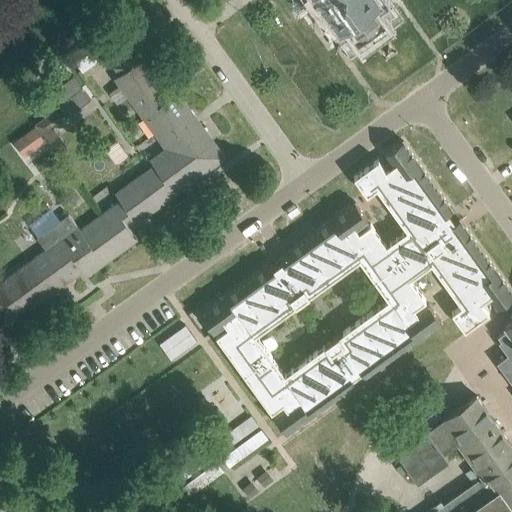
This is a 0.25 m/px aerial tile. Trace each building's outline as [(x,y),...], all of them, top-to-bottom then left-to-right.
[(380,23),(394,13),(384,0),(314,0),(325,14),(328,12),(337,25),(334,27),(336,29),(337,28),(349,46),(362,36),(363,32),(366,32),(366,34),(368,34),(368,32),(375,27),(376,28),(378,26),(376,25),(376,22),(380,23)] [(0,281),(0,324),(2,328),(82,270),(86,275),(137,238),(130,228),(225,157),(213,141),(207,145),(201,136),(206,132),(200,123),(194,127),(189,120),(195,116),(177,91),(171,95),(138,49),(114,66),(119,74),(114,78),(169,153),(115,193),(120,200),(80,229),(68,214),(36,237),(45,249),(0,281)] [(73,74),(48,92),(66,116),(90,98),(73,74)] [(53,127),(62,121),(54,109),(33,123),(55,154),(66,145),(53,127)] [(34,127),(24,134),(34,147),(44,140),(34,127)] [(352,378),(361,371),(364,375),(371,370),(434,325),(441,320),(428,302),(416,311),(414,307),(425,299),(412,281),(410,277),(413,275),(427,265),(431,262),(433,266),(461,304),(451,311),(464,329),(467,327),(488,312),(488,311),(481,301),(484,299),(486,303),(491,300),(496,307),(511,295),(511,291),(464,225),(459,218),(454,221),(448,212),(452,209),(402,140),(384,153),(390,160),(386,164),(388,167),(385,169),(378,160),(378,159),(353,176),(366,194),(376,187),(404,226),(406,229),(402,232),(389,241),(386,244),(383,241),(370,222),(358,231),(356,227),(367,219),(355,201),(286,251),(279,257),(282,261),(272,268),(269,263),(207,309),(200,313),(213,331),(224,323),(227,326),(216,334),(271,411),(282,402),(285,406),(274,414),(286,432),(355,382),(352,378)] [(500,372),(505,368),(511,377),(511,321),(503,328),(504,329),(505,330),(498,335),(501,339),(498,341),(508,355),(500,361),(495,365),(500,372)] [(185,324),(159,343),(171,359),(197,341),(185,324)] [(417,478),(448,457),(444,452),(455,443),(482,481),(437,511),(511,511),(511,442),(478,395),(399,452),(417,478)] [(221,454),(228,465),(268,441),(253,416),(216,438),(225,452),(221,454)]
